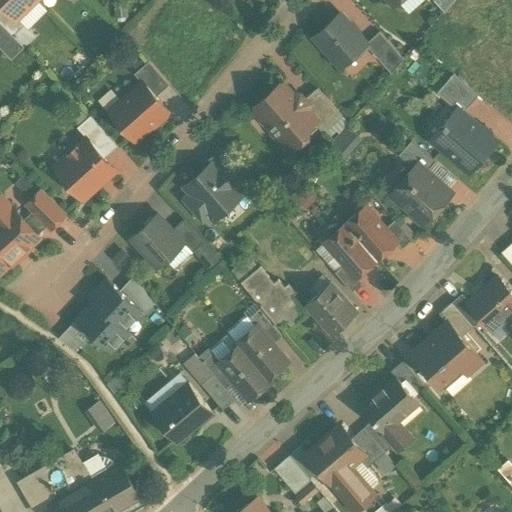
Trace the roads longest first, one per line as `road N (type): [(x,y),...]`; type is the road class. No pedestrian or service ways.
road 1 (residential): [(511,173),(273,422),(178,506)]
road 2 (residential): [(302,0),(49,286)]
